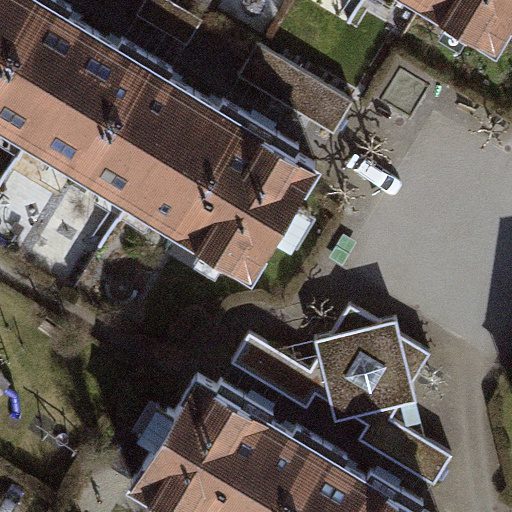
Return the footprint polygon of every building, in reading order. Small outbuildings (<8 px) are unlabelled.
[(0,0),(0,53),(32,0),(0,0)] [(42,0),(32,0),(0,53),(0,130),(23,144),(92,30),(42,0)] [(381,0),(415,21),(428,0),(381,0)] [(470,55),(504,0),(428,0),(415,21),(470,55)] [(92,30),(23,144),(74,175),(143,60),(92,30)] [(143,60),(74,175),(123,204),(192,90),(143,60)] [(192,90),(123,204),(177,236),(246,122),(192,90)] [(233,271),(303,156),(246,122),(177,236),(233,271)] [(200,375),(135,484),(182,511),(193,511),(255,408),(200,375)] [(255,408),(193,511),(270,511),(312,441),(255,408)] [(312,441),(270,511),(349,511),(371,476),(312,441)] [(431,511),(371,476),(349,511),(431,511)]
